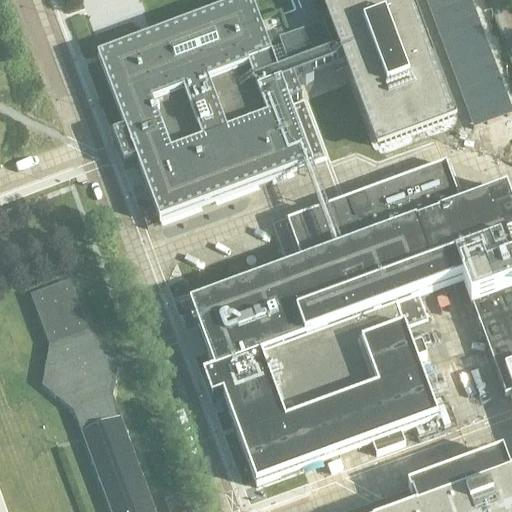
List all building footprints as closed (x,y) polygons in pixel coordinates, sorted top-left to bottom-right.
[(341,44),(351,70),(353,74),(352,74),(352,76),(351,77),(351,78),(351,79),(351,81),(352,81),(352,82),(353,83),(354,84),(356,85),(357,86),(368,116),(368,117),(367,118),(367,119),(367,120),(367,122),(367,123),(368,125),(369,126),(371,127),(373,128),(379,145),(447,120),(433,81),(434,80),(434,79),(434,78),(434,77),(434,75),(434,74),(434,73),(433,73),(433,72),(432,71),(430,70),(429,70),(428,69),(417,39),(418,39),(418,37),(419,36),(419,35),(419,34),(419,33),(418,32),(417,31),(417,29),(416,29),(415,28),(413,27),(402,0),(322,0),(323,0),(324,1),(326,2),(337,32),(336,33),(336,34),(336,35),(335,36),(335,37),(336,38),(336,39),(337,41),(338,42),(339,43),(340,43),(341,44)] [(251,4),(98,62),(124,133),(158,120),(150,97),(269,52),(251,4)] [(124,133),(112,137),(124,169),(136,165),(160,226),(326,164),(305,109),(292,114),(290,107),(302,102),(293,79),(281,84),(277,72),(269,52),(150,97),(158,120),(124,133)] [(446,166),(287,225),(303,267),(439,216),(461,208),(446,166)] [(303,267),(190,308),(196,324),(208,356),(215,376),(418,301),(464,284),(464,285),(489,351),(507,401),(511,398),(511,477),(510,478),(502,457),(409,491),(411,495),(416,509),(416,511),(511,511),(511,210),(505,192),(461,208),(439,216),(303,267)] [(69,284),(31,298),(50,348),(88,334),(69,284)] [(215,376),(204,380),(212,403),(223,399),(256,489),(373,447),(377,458),(405,448),(401,437),(438,423),(417,367),(427,364),(422,351),(413,355),(405,332),(426,325),(418,301),(215,376)] [(50,348),(43,388),(74,413),(82,435),(102,487),(110,511),(153,511),(139,473),(119,420),(111,399),(118,360),(88,334),(50,348)] [(72,511),(40,404),(0,415),(0,490),(6,511),(72,511)] [(179,511),(175,498),(164,503),(167,511),(179,511)]
